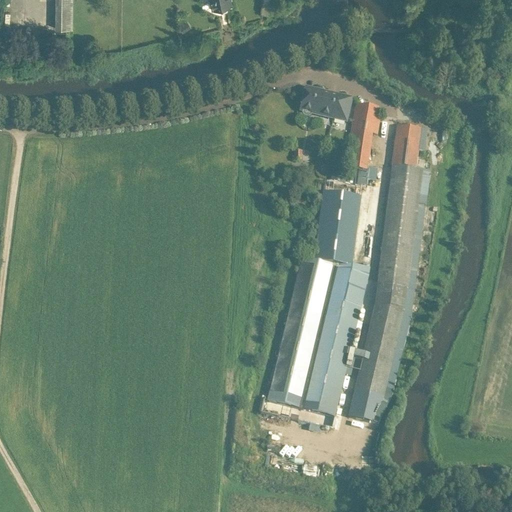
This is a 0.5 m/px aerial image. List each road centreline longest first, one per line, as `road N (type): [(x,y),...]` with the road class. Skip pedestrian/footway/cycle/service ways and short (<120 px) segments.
road 1 (residential): [(0,127),(157,118),(301,73),(359,86)]
road 2 (track): [(22,129),(0,307)]
